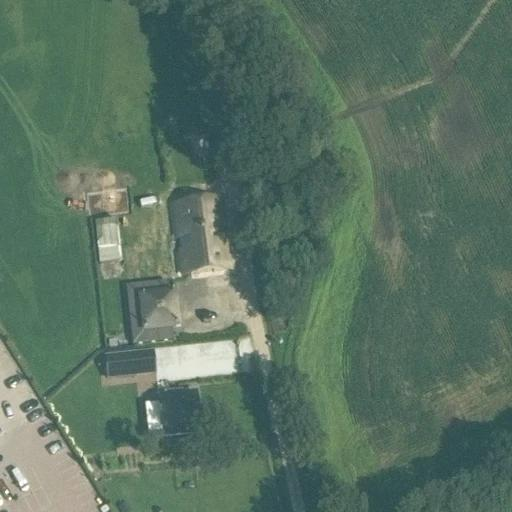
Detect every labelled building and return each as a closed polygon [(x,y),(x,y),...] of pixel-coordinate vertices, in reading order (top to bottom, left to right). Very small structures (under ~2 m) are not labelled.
[(221,205),(176,208),(185,274),(230,269),(221,205)] [(167,293),(166,284),(125,288),(132,346),(172,342),(171,331),(179,330),(175,292),(167,293)] [(215,370),(234,370),(232,322),(214,322),(215,370)] [(133,357),(105,360),(107,380),(135,377),(133,357)] [(158,404),(143,406),(146,437),(163,436),(162,429),(198,425),(194,394),(157,398),(158,404)]
